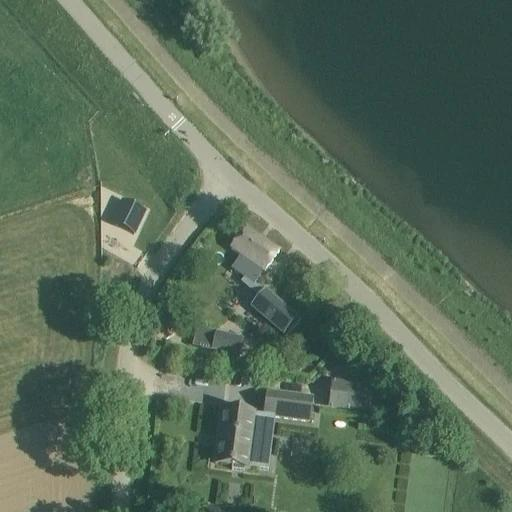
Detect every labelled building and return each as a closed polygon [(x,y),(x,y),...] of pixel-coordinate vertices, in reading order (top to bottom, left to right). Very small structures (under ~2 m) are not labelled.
[(123,202),(112,226),(133,236),(144,212),(123,202)] [(282,338),(298,320),(265,291),(263,293),(254,285),(263,272),(264,273),(279,252),(245,229),(230,249),(240,256),(231,270),(243,279),(240,283),(258,299),(249,309),(282,338)] [(242,341),(214,334),(209,354),(237,361),(242,341)] [(371,385),(332,379),(328,406),(367,411),(371,385)] [(264,416),(265,416),(265,417),(309,423),(312,399),(267,393),(264,416)] [(264,416),(222,410),(215,465),(232,467),(231,471),(243,472),(244,468),(267,472),(270,449),(261,448),(265,417),(265,416),(264,416)]
